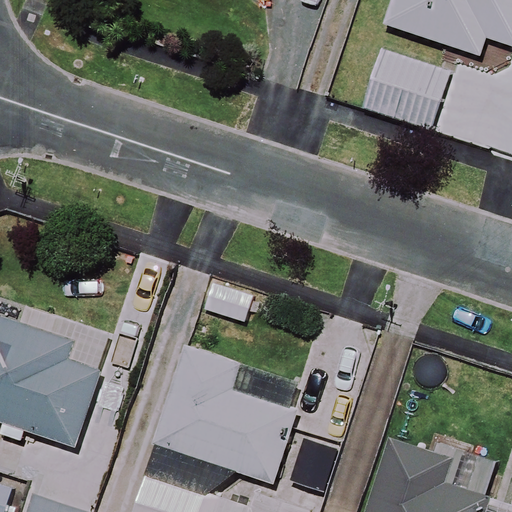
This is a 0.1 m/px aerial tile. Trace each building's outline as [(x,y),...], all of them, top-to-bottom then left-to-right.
[(511,0),(397,0),(389,26),(483,57),(489,38),(511,45),(511,0)] [(452,74),(384,50),(364,108),(432,131),(452,74)] [(255,297),(216,285),(208,311),(247,323),(255,297)] [(29,303),(22,326),(0,318),(0,420),(79,447),(100,385),(118,333),(29,303)] [(244,365),(191,348),(159,445),(275,483),(298,413),(235,392),(244,365)] [(452,460),(397,441),(371,511),(486,511),(490,504),(443,487),(452,460)] [(255,511),(149,477),(137,511),(310,511),(261,496),(255,511)] [(9,511),(18,487),(0,481),(0,511),(9,511)] [(92,511),(93,510),(37,491),(30,511),(92,511)]
